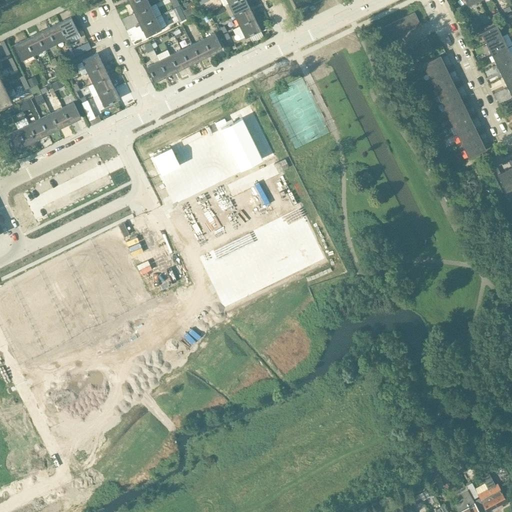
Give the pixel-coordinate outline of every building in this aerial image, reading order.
[(147,0),(134,0),(130,2),(135,13),(150,6),(147,0)] [(245,0),(237,0),(229,4),(234,15),(250,8),(245,0)] [(172,9),(178,22),(186,18),(180,5),(172,9)] [(150,6),(135,13),(141,25),(156,17),(150,6)] [(250,8),(234,15),(240,26),(255,19),(250,8)] [(420,24),(414,12),(409,15),(414,26),(420,24)] [(204,17),(206,22),(212,19),(209,14),(204,17)] [(409,15),(403,17),(409,29),(414,26),(409,15)] [(71,17),(59,23),(66,38),(78,32),(75,27),(71,17)] [(156,17),(141,25),(146,36),(161,28),(156,17)] [(403,17),(397,20),(403,32),(409,29),(403,17)] [(255,19),(240,26),(245,37),(260,29),(255,19)] [(397,20),(392,23),(397,34),(403,32),(397,20)] [(59,23),(48,28),(55,43),(66,38),(59,23)] [(397,34),(392,23),(386,25),(392,37),(397,34)] [(496,24),(481,32),(486,44),(502,36),(496,24)] [(386,25),(381,28),(387,40),(392,37),(386,25)] [(48,28),(37,33),(44,49),(55,43),(48,28)] [(233,30),(228,32),(224,34),(227,39),(230,37),(235,35),(233,30)] [(37,33),(25,39),(33,54),(44,49),(37,33)] [(214,33),(203,39),(210,54),(222,48),(214,33)] [(502,36),(486,44),(492,55),(507,47),(502,36)] [(427,38),(421,40),(427,52),(432,50),(427,38)] [(25,39),(14,44),(22,59),(33,54),(25,39)] [(203,39),(192,44),(199,59),(210,54),(203,39)] [(72,48),(76,55),(92,47),(88,40),(72,48)] [(421,40),(416,43),(421,55),(427,52),(421,40)] [(416,43),(410,46),(416,58),(421,55),(416,43)] [(192,44),(181,49),(188,65),(199,59),(192,44)] [(410,46),(404,49),(410,60),(416,58),(410,46)] [(511,56),(507,47),(492,55),(497,66),(511,58),(511,56)] [(181,49),(170,55),(177,70),(188,65),(181,49)] [(404,49),(399,51),(405,63),(410,60),(404,49)] [(399,51),(393,54),(399,66),(405,63),(399,51)] [(438,56),(423,63),(427,71),(444,63),(441,58),(446,55),(445,52),(438,56)] [(97,53),(82,61),(88,72),(103,65),(97,53)] [(170,55),(159,60),(166,75),(177,70),(170,55)] [(511,58),(497,66),(502,77),(511,72),(511,58)] [(159,60),(147,66),(155,81),(166,75),(159,60)] [(444,63),(427,71),(431,79),(447,71),(446,69),(444,63)] [(103,65),(88,72),(93,84),(108,76),(103,65)] [(434,87),(451,79),(448,73),(451,72),(449,68),(446,69),(447,71),(431,79),(434,87)] [(511,72),(502,77),(508,88),(511,85),(511,72)] [(108,76),(93,84),(98,94),(114,87),(108,76)] [(438,95),(455,87),(456,89),(458,87),(456,83),(454,84),(451,79),(434,87),(438,95)] [(53,82),(56,91),(63,88),(60,80),(53,82)] [(32,94),(37,92),(40,91),(37,85),(30,89),(32,94)] [(40,90),(42,94),(35,97),(38,103),(56,96),(51,85),(40,90)] [(114,87),(98,94),(104,106),(119,98),(114,87)] [(455,87),(438,95),(442,103),(459,94),(456,89),(455,87)] [(0,106),(12,101),(7,91),(0,94),(0,106)] [(459,94),(442,103),(446,110),(462,102),(461,100),(459,94)] [(37,112),(30,98),(23,102),(26,109),(32,107),(34,113),(37,112)] [(450,118),(466,110),(463,104),(466,103),(464,99),(461,100),(462,102),(446,110),(450,118)] [(73,102),(62,108),(69,123),(81,117),(73,102)] [(62,108),(51,113),(58,128),(69,123),(62,108)] [(0,118),(2,120),(7,117),(11,116),(8,110),(4,111),(0,113),(0,118)] [(453,126),(470,118),(471,119),(473,118),(471,114),(469,115),(466,110),(450,118),(453,126)] [(51,113),(40,118),(47,133),(58,128),(51,113)] [(40,118),(29,123),(36,139),(47,133),(40,118)] [(470,118),(453,126),(457,133),(474,125),(471,119),(470,118)] [(29,123),(18,129),(25,144),(36,139),(29,123)] [(474,125),(457,133),(461,141),(477,133),(476,131),(474,125)] [(18,129),(6,135),(14,150),(25,144),(18,129)] [(465,149),(481,141),(478,135),(481,134),(479,130),(476,131),(477,133),(461,141),(465,149)] [(481,141),(465,149),(468,157),(483,150),(491,146),(489,144),(484,146),(481,141)] [(511,187),(511,184),(505,170),(500,173),(497,167),(494,168),(498,176),(506,191),(511,187)] [(459,462),(454,465),(456,470),(462,467),(459,462)] [(480,475),(487,472),(492,469),(489,463),(477,470),(480,475)] [(507,502),(497,483),(494,485),(487,472),(480,475),(484,483),(487,489),(498,507),(501,506),(502,506),(506,505),(506,503),(507,502)] [(498,507),(487,489),(478,494),(475,489),(471,482),(466,485),(473,499),(479,496),(487,511),(491,511),(494,511),(495,509),(498,507)] [(478,494),(487,489),(484,483),(475,489),(478,494)] [(430,488),(424,491),(427,497),(433,494),(430,488)] [(419,494),(410,499),(413,505),(423,500),(419,494)]
